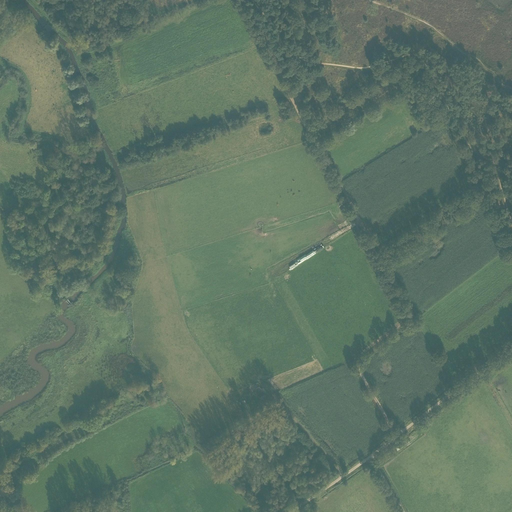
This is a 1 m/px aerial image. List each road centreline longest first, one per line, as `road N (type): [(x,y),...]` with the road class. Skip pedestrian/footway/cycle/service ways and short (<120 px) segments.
road 1 (track): [(243,0),(402,302),(401,324),(357,362),(395,436)]
road 2 (unclassified): [(289,511),(486,365)]
road 3 (track): [(48,23),(79,54),(216,0)]
road 4 (track): [(511,88),(427,24),(368,0)]
road 5 (track): [(0,58),(27,81),(24,129),(57,140),(57,162)]
